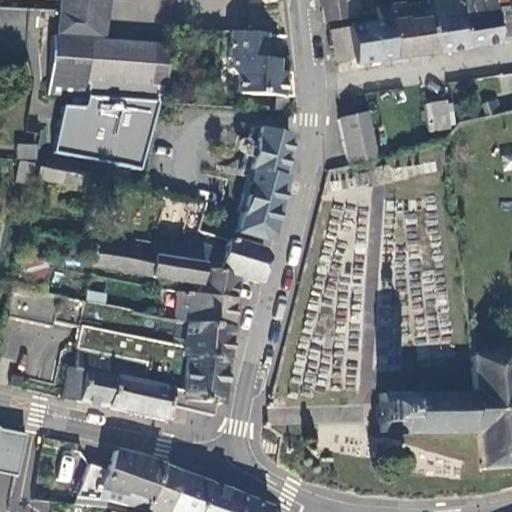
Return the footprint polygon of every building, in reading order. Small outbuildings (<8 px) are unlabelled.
[(59,0),(58,11),(106,15),(107,0),(59,0)] [(321,0),(325,22),(359,17),(356,0),(321,0)] [(435,53),(426,0),(403,3),(405,19),(384,22),(390,59),(435,53)] [(428,0),(426,0),(435,53),(499,43),(495,13),(461,18),(457,0),(428,0)] [(457,0),(461,18),(495,13),(499,43),(511,41),(511,29),(507,0),(457,0)] [(352,66),(390,59),(384,22),(405,19),(403,3),(375,7),(380,23),(346,29),(351,61),(352,66)] [(106,15),(58,11),(56,37),(103,42),(106,15)] [(351,61),(346,29),(329,31),(334,64),(351,61)] [(288,73),(275,72),(276,60),(262,59),(264,35),(229,32),(228,60),(230,60),(230,69),(234,74),(236,75),(234,94),(290,98),(288,73)] [(48,94),(163,104),(167,46),(103,42),(56,37),(54,36),(52,37),(51,39),(52,41),(48,94)] [(495,99),(483,102),(486,116),(498,113),(495,99)] [(427,132),(448,128),(444,102),(423,105),(427,132)] [(364,114),(336,120),(347,165),(374,158),(364,114)] [(278,177),(287,137),(249,127),(238,169),(249,172),(234,233),(260,241),(269,236),(283,178),(278,177)] [(15,147),(15,160),(34,161),(34,148),(15,147)] [(500,172),(511,170),(511,155),(498,157),(500,172)] [(27,186),(31,165),(18,162),(13,183),(27,186)] [(80,176),(39,167),(37,180),(77,188),(80,176)] [(198,286),(197,286),(195,295),(232,300),(236,278),(257,284),(264,258),(260,251),(226,240),(222,254),(188,242),(186,248),(152,241),(150,255),(202,263),(198,286)] [(88,266),(197,286),(198,286),(202,263),(150,255),(91,244),(88,266)] [(15,289),(37,294),(43,261),(21,257),(15,289)] [(52,323),(58,298),(37,294),(15,289),(8,287),(1,317),(51,329),(52,323)] [(232,300),(195,295),(175,293),(172,321),(174,322),(228,329),(232,300)] [(83,303),(58,298),(52,323),(77,328),(83,303)] [(228,329),(174,322),(172,339),(182,340),(181,348),(180,356),(223,361),(228,329)] [(177,403),(178,400),(182,372),(173,370),(173,356),(180,356),(181,348),(171,346),(79,327),(74,350),(77,350),(168,370),(164,388),(169,389),(164,420),(170,420),(171,409),(172,402),(177,403)] [(172,339),(171,346),(181,348),(182,340),(172,339)] [(163,422),(164,420),(169,389),(164,388),(168,370),(77,350),(73,369),(67,368),(61,400),(163,422)] [(507,354),(470,357),(469,357),(473,394),(378,394),(379,404),(377,404),(377,425),(379,425),(378,433),(451,435),(475,433),(478,470),(511,467),(511,362),(508,362),(507,354)] [(209,404),(217,405),(223,361),(180,356),(173,356),(173,370),(182,372),(178,400),(179,400),(209,404)] [(179,403),(177,403),(172,402),(171,409),(208,414),(209,404),(179,400),(179,403)] [(18,437),(0,433),(0,472),(11,475),(18,437)] [(74,499),(106,502),(119,505),(144,511),(145,510),(161,467),(143,460),(113,452),(105,472),(87,465),(74,499)] [(149,511),(164,511),(178,474),(161,467),(145,510),(149,511)] [(196,511),(207,484),(178,474),(164,511),(196,511)] [(226,511),(234,495),(207,484),(196,511),(226,511)] [(267,511),(268,509),(234,495),(226,511),(267,511)]
